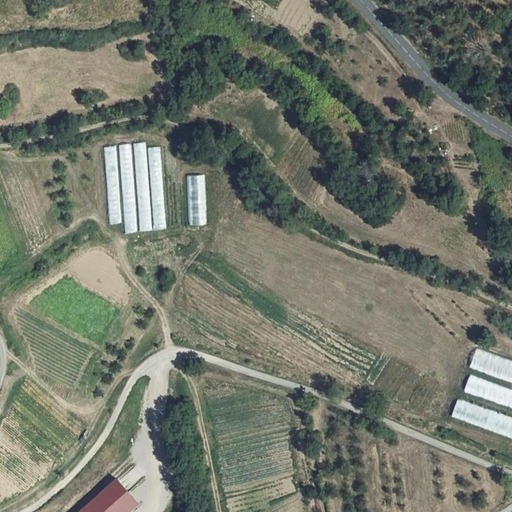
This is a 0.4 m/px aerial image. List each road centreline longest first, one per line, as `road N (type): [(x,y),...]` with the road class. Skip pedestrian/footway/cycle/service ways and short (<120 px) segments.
road 1 (unclassified): [(28,511),(71,478),(134,379),(166,355),(188,354),(305,390),(511,475)]
road 2 (track): [(0,149),(145,124),(225,144),(287,209),(339,240),(511,309)]
road 3 (tertiary): [(511,136),(437,87),(360,0)]
